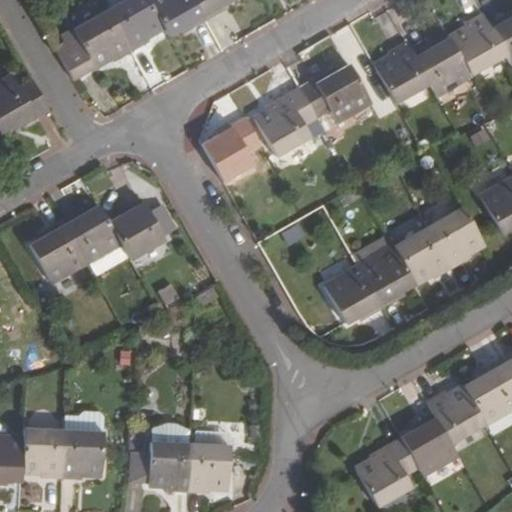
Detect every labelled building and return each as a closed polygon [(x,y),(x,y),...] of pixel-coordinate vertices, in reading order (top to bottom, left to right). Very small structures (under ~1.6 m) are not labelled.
[(146,0),(123,0),(105,10),(129,52),(147,41),(145,37),(161,27),(147,0),(146,0)] [(192,0),(147,0),(161,27),(167,36),(182,27),(185,32),(204,21),(192,0)] [(192,0),(204,21),(220,12),(218,7),(230,0),(192,0)] [(75,38),(53,50),(69,79),(109,57),(111,62),(129,52),(105,10),(71,30),(75,38)] [(463,30),(446,39),(468,76),(503,57),(485,26),(479,15),(460,25),(463,30)] [(503,16),(485,26),(503,57),(509,67),(511,65),(511,16),(505,20),(503,16)] [(426,44),(409,53),(426,83),(434,96),(468,76),(446,39),(429,48),(426,44)] [(387,58),(370,67),(392,104),(426,83),(409,53),(403,42),(384,53),(387,58)] [(326,72),(296,89),(314,120),(326,113),(331,122),(366,103),(345,66),(328,75),(326,72)] [(11,74),(0,80),(0,132),(16,123),(18,127),(50,109),(32,78),(18,86),(11,74)] [(267,110),(250,120),(271,158),(306,138),(300,128),(314,120),(296,89),(265,106),(267,110)] [(511,178),(477,200),(497,236),(511,227),(511,178)] [(273,222),(283,206),(265,194),(255,210),(273,222)] [(123,212),(105,223),(116,241),(126,259),(162,238),(138,199),(121,209),(123,212)] [(75,211),(58,222),(81,260),(116,241),(105,223),(95,205),(77,215),(75,211)] [(461,209),(426,228),(449,269),(467,259),(465,254),(482,245),(461,209)] [(58,222),(40,232),(42,235),(26,245),(46,280),(81,260),(58,222)] [(426,228),(390,248),(412,286),(428,276),(430,279),(449,269),(426,228)] [(390,248),(356,268),(379,309),(397,299),(395,296),(412,286),(390,248)] [(356,268),(322,289),(343,325),(359,315),(362,319),(379,309),(356,268)] [(511,356),(511,353),(493,363),(511,396),(511,356)] [(478,378),(461,387),(484,427),(511,411),(511,396),(493,363),(476,373),(478,378)] [(442,393),(424,402),(431,414),(449,448),(484,427),(461,387),(444,396),(442,393)] [(101,434),(102,419),(97,414),(81,414),(76,418),(62,418),(61,432),(101,434)] [(415,428),(398,438),(415,467),(419,475),(453,455),(449,448),(431,414),(413,424),(415,428)] [(149,433),(148,446),(185,448),(186,435),(171,428),(162,428),(149,433)] [(61,432),(21,430),(21,439),(19,473),(38,474),(38,479),(58,480),(61,432)] [(101,434),(61,432),(58,480),(79,481),(79,476),(99,476),(101,434)] [(21,439),(0,438),(0,482),(18,483),(19,473),(21,439)] [(415,467),(398,438),(366,456),(369,460),(353,469),(374,504),(407,485),(401,476),(415,467)] [(148,446),(147,446),(147,457),(145,488),(165,490),(165,493),(183,494),(185,448),(148,446)] [(225,450),(185,448),(183,494),(204,494),(205,491),(224,491),(225,450)] [(145,487),(147,457),(129,456),(127,486),(145,487)]
